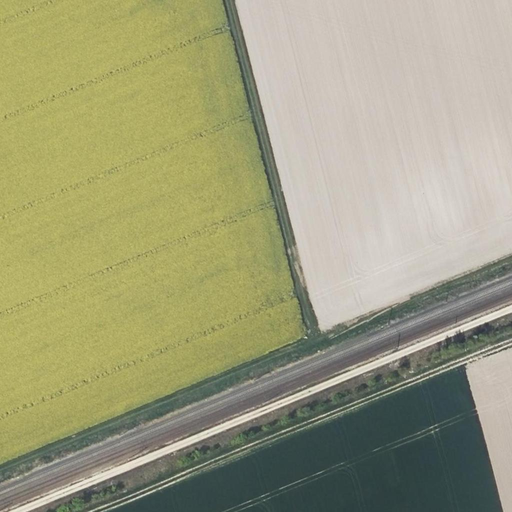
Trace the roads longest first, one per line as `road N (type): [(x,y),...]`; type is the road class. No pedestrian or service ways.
road 1 (track): [(0,468),(511,257)]
road 2 (track): [(511,306),(11,511)]
road 3 (track): [(511,339),(89,511)]
